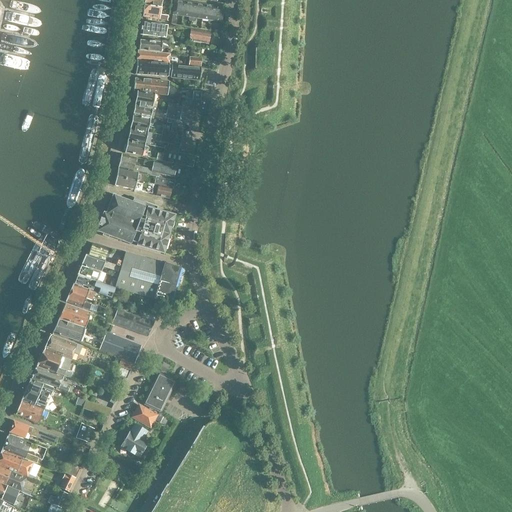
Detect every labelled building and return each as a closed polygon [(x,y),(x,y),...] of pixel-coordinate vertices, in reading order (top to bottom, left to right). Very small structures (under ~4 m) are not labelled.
[(175,15),(182,16),(184,2),(174,1),(171,23),(175,24),(176,20),(175,18),(175,15)] [(194,4),(184,2),(182,16),(188,17),(188,19),(189,21),(191,21),(194,4)] [(159,15),(160,7),(144,4),(142,18),(167,21),(168,16),(159,15)] [(195,18),(201,19),(203,5),(194,4),(191,21),(193,21),(195,21),(195,18)] [(208,24),(210,24),(213,7),(203,5),(201,19),(208,20),(207,23),(208,24)] [(221,22),(223,8),(213,7),(210,24),(213,25),(214,24),(214,21),(221,22)] [(141,22),(139,35),(161,38),(163,26),(141,22)] [(182,38),(189,39),(190,30),(190,29),(183,28),(182,38)] [(210,33),(190,30),(189,39),(188,41),(208,44),(210,33)] [(138,41),(137,51),(160,53),(161,45),(170,46),(170,42),(161,41),(161,43),(138,41)] [(137,51),(136,63),(168,65),(168,64),(170,55),(137,51)] [(201,67),(202,58),(190,57),(189,66),(201,67)] [(168,65),(136,63),(135,75),(168,78),(169,77),(171,77),(171,78),(200,81),(201,67),(168,65)] [(169,82),(135,78),(134,91),(154,94),(158,94),(168,95),(169,82)] [(193,94),(194,87),(184,86),(183,93),(193,94)] [(157,101),(158,94),(154,94),(154,95),(137,92),(135,104),(152,107),(153,101),(157,101)] [(205,92),(198,92),(197,99),(202,100),(204,100),(205,92)] [(193,111),(196,99),(178,97),(176,105),(176,108),(187,110),(193,111)] [(199,112),(202,100),(197,99),(196,99),(193,111),(199,112)] [(199,112),(204,114),(207,100),(204,100),(202,100),(199,112)] [(176,108),(176,105),(169,103),(167,110),(175,111),(176,108)] [(135,104),(132,117),(150,120),(153,120),(155,108),(152,107),(135,104)] [(176,108),(175,111),(174,114),(186,116),(187,110),(176,108)] [(175,111),(167,110),(165,119),(173,121),(175,111)] [(185,122),(186,116),(174,114),(173,119),(185,122)] [(130,129),(147,132),(150,120),(132,117),(130,129)] [(185,122),(173,119),(172,126),(183,129),(185,122)] [(182,135),(183,129),(172,126),(171,130),(170,132),(182,135)] [(130,129),(127,141),(145,144),(147,132),(130,129)] [(168,144),(180,146),(182,135),(170,132),(170,135),(168,144)] [(170,135),(162,134),(160,142),(165,143),(165,147),(167,148),(168,144),(170,135)] [(127,141),(124,153),(142,156),(145,144),(127,141)] [(167,150),(178,152),(180,146),(168,144),(167,148),(167,150)] [(167,148),(165,147),(163,154),(158,152),(156,159),(164,161),(167,150),(167,148)] [(183,153),(178,152),(167,150),(164,161),(181,165),(183,153)] [(187,166),(189,154),(183,153),(181,165),(187,166)] [(187,166),(193,167),(195,156),(189,154),(187,166)] [(118,169),(117,170),(138,173),(147,175),(148,168),(138,166),(139,163),(135,162),(136,158),(121,155),(118,169)] [(161,163),(159,173),(174,176),(176,166),(161,163)] [(138,173),(117,170),(116,178),(136,182),(135,185),(142,187),(142,182),(143,179),(137,178),(138,173)] [(114,186),(152,193),(154,185),(142,182),(142,187),(135,185),(136,182),(116,178),(114,186)] [(156,195),(169,198),(171,188),(173,189),(175,181),(160,178),(156,195)] [(110,236),(131,243),(132,241),(146,202),(134,197),(132,202),(113,194),(106,213),(104,213),(97,231),(103,233),(103,236),(109,238),(110,236)] [(137,245),(164,253),(174,215),(156,209),(157,206),(146,202),(132,241),(137,243),(137,245)] [(89,252),(88,255),(105,262),(109,250),(107,249),(107,248),(104,247),(103,248),(92,244),(92,245),(90,246),(88,250),(89,252)] [(180,267),(125,252),(115,288),(170,303),(180,267)] [(82,265),(101,272),(102,268),(118,273),(120,267),(105,262),(88,255),(86,255),(82,265)] [(82,265),(79,272),(78,275),(103,284),(106,275),(101,273),(101,272),(82,265)] [(82,287),(82,285),(88,287),(87,289),(92,291),(94,286),(99,288),(97,293),(112,297),(115,288),(103,284),(78,275),(74,284),(82,287)] [(74,284),(70,293),(84,297),(85,295),(87,296),(88,294),(94,296),(96,292),(92,291),(87,289),(82,287),(74,284)] [(84,297),(70,293),(66,302),(82,308),(86,298),(92,301),(94,296),(88,294),(87,296),(85,295),(84,297)] [(91,304),(92,301),(86,298),(82,308),(89,310),(91,304)] [(65,304),(59,318),(85,328),(91,313),(65,304)] [(147,336),(154,322),(118,309),(112,323),(147,336)] [(59,320),(52,333),(80,343),(85,329),(59,320)] [(113,355),(134,363),(141,345),(106,332),(99,350),(113,355)] [(51,335),(44,349),(62,356),(72,360),(74,353),(79,355),(82,347),(51,335)] [(62,356),(44,349),(37,366),(64,376),(70,378),(72,373),(68,372),(72,360),(62,356)] [(131,370),(134,363),(113,355),(111,363),(131,370)] [(163,362),(162,365),(160,368),(166,372),(170,366),(163,362)] [(37,366),(32,378),(59,388),(64,376),(37,366)] [(157,374),(156,377),(144,402),(145,405),(160,412),(163,411),(176,382),(175,380),(160,373),(157,374)] [(111,381),(124,385),(127,379),(113,375),(111,381)] [(26,390),(21,400),(44,409),(53,388),(30,379),(26,390)] [(117,397),(108,393),(105,400),(113,404),(117,397)] [(21,400),(16,414),(41,424),(46,410),(44,409),(21,400)] [(96,412),(107,416),(111,409),(99,404),(96,412)] [(154,413),(140,406),(134,417),(151,427),(158,413),(155,411),(154,413)] [(168,421),(161,417),(159,422),(166,426),(168,421)] [(59,437),(14,420),(10,432),(24,438),(26,432),(31,434),(31,435),(56,444),(59,437)] [(180,511),(218,450),(218,448),(214,420),(209,423),(204,427),(203,426),(199,434),(168,484),(167,484),(160,495),(162,496),(152,511),(180,511)] [(83,424),(78,438),(89,443),(94,429),(83,424)] [(139,456),(148,441),(139,436),(141,432),(134,427),(131,431),(130,431),(121,446),(139,456)] [(9,434),(2,450),(34,462),(39,464),(40,460),(38,459),(39,457),(26,452),(29,445),(27,444),(29,442),(9,434)] [(2,450),(0,454),(0,466),(26,477),(32,480),(34,477),(28,474),(34,462),(2,450)] [(70,463),(65,474),(75,479),(80,468),(70,463)] [(0,482),(24,493),(34,497),(35,493),(23,488),(26,477),(0,466),(0,482)] [(75,479),(65,474),(65,473),(62,480),(64,481),(60,489),(68,492),(75,479)] [(0,482),(0,499),(8,503),(12,504),(12,505),(14,506),(16,506),(18,501),(21,502),(24,493),(0,482)] [(47,503),(50,504),(61,509),(68,494),(59,490),(55,498),(50,496),(47,503)] [(0,499),(0,511),(10,511),(14,506),(12,505),(12,504),(8,503),(0,499)]
